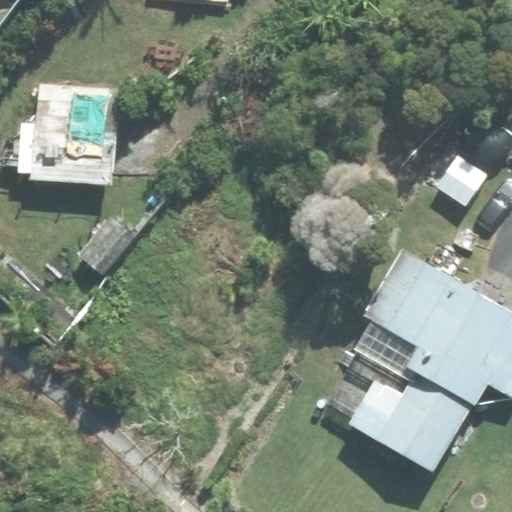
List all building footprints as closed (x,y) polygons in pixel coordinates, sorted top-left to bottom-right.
[(0,0),(0,65),(43,0),(0,0)] [(39,101),(0,154),(0,177),(37,178),(36,192),(121,195),(124,104),(39,101)] [(122,220),(89,258),(111,277),(144,239),(122,220)] [(391,248),(375,270),(394,283),(409,261),(391,248)] [(379,324),(386,327),(369,359),(395,373),(362,431),(449,477),(484,411),(488,413),(502,388),(511,394),(511,313),(412,259),(379,324)]
